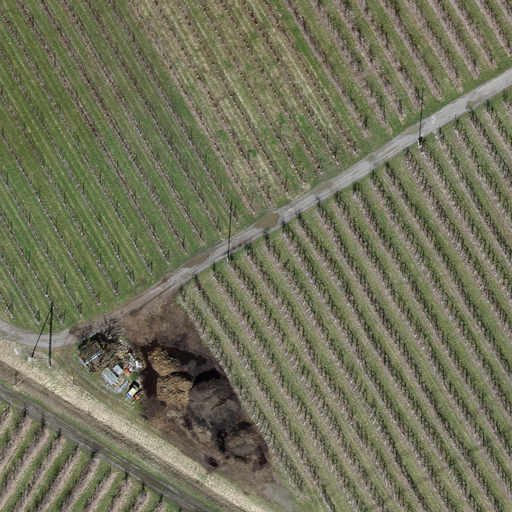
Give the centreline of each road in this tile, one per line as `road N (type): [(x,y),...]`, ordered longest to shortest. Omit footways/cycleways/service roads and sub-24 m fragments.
road 1 (track): [(0,330),(30,344),(70,345),(511,82)]
road 2 (unknown): [(70,345),(202,444),(312,511)]
